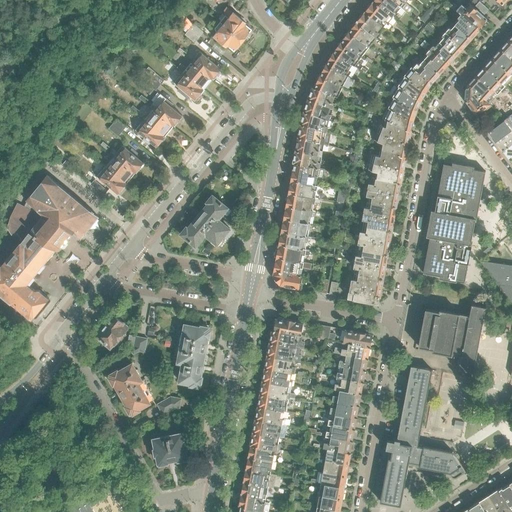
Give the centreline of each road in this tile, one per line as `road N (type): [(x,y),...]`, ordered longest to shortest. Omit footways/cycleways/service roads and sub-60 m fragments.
road 1 (residential): [(213,494),(160,501),(65,328)]
road 2 (residential): [(448,95),(435,119),(396,322)]
road 3 (residential): [(134,245),(245,107),(260,98),(287,99)]
road 4 (residential): [(396,322),(361,511)]
road 5 (residential): [(213,494),(246,311)]
road 6 (residential): [(253,279),(287,99)]
road 7 (residential): [(396,322),(249,295)]
road 8 (residential): [(103,281),(246,311)]
road 9 (unknown): [(0,95),(99,0)]
road 10 (residential): [(253,279),(146,257),(134,245)]
